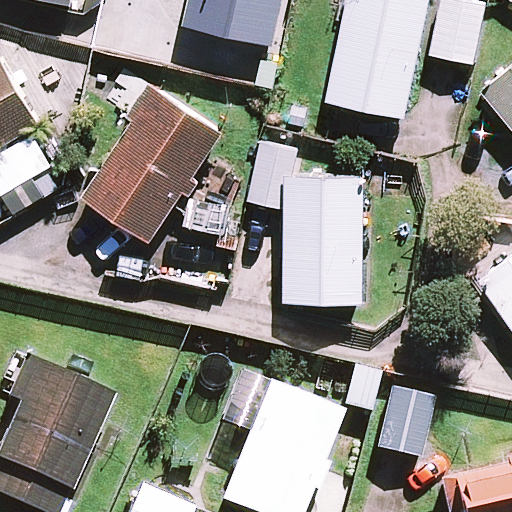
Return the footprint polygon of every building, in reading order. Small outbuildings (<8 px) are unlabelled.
[(80,0),(16,0),(77,14),(80,0)] [(413,127),(439,2),(428,0),(358,0),(335,111),(413,127)] [(483,73),(494,12),(449,5),(439,66),(483,73)] [(0,70),(0,161),(46,135),(7,67),(0,70)] [(142,132),(91,206),(156,250),(188,204),(239,213),(245,185),(215,165),(229,144),(157,94),(159,91),(134,74),(114,103),(140,121),(136,128),(142,132)] [(511,82),(490,101),(511,127),(511,82)] [(42,143),(0,167),(0,188),(10,206),(62,176),(42,143)] [(307,158),(269,150),(256,207),(294,215),(294,186),(300,186),(307,158)] [(300,186),(294,186),(294,215),(292,310),(371,312),(374,188),(300,186)] [(511,326),(511,273),(487,291),(511,326)] [(350,370),(312,360),(306,386),(343,396),(350,370)] [(76,504),(120,407),(47,374),(3,471),(75,503),(76,504)] [(314,511),(350,425),(275,394),(228,511),(231,511),(314,511)] [(426,470),(440,408),(398,399),(384,460),(426,470)] [(70,511),(75,503),(3,471),(0,477),(0,501),(23,511),(70,511)] [(464,511),(511,511),(511,478),(460,490),(464,511)] [(188,511),(147,495),(139,511),(188,511)]
